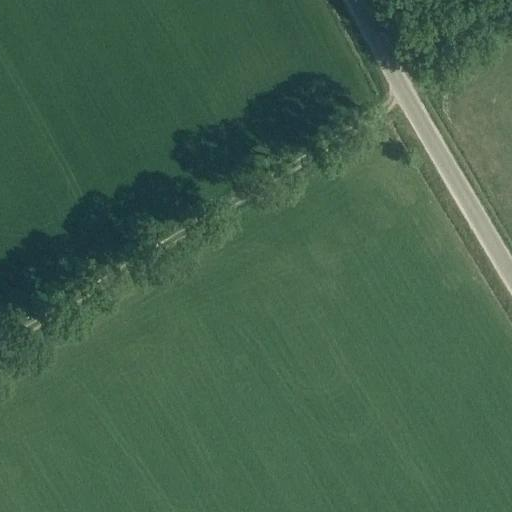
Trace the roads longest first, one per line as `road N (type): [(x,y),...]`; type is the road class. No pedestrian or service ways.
road 1 (track): [(0,347),(406,97)]
road 2 (unclassified): [(511,277),(353,0)]
